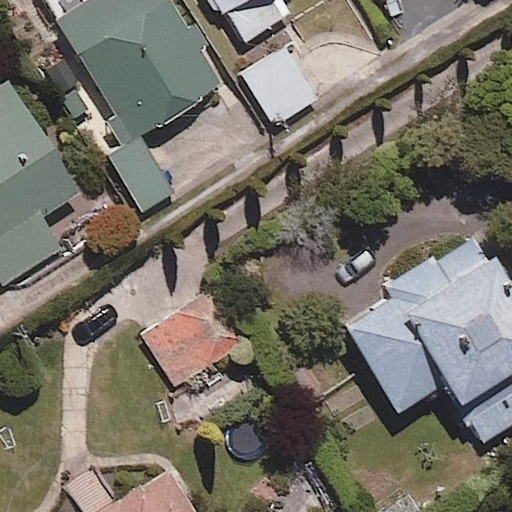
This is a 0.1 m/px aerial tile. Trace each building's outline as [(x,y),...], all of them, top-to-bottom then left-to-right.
[(184,10),(174,17),(163,0),(62,0),(42,12),(106,114),(85,127),(136,209),(167,190),(130,130),(213,79),(192,46),(202,40),(184,10)] [(278,0),(206,0),(235,43),(285,10),(278,0)] [(311,96),(277,43),(234,71),(268,123),(311,96)] [(67,190),(0,86),(0,280),(54,246),(32,212),(67,190)] [(511,273),(497,283),(463,232),(423,258),(418,250),(370,281),(374,286),(328,317),(386,406),(430,377),(472,441),(511,414),(511,273)] [(240,340),(206,286),(137,330),(172,384),(240,340)] [(184,511),(152,463),(76,511),(184,511)]
